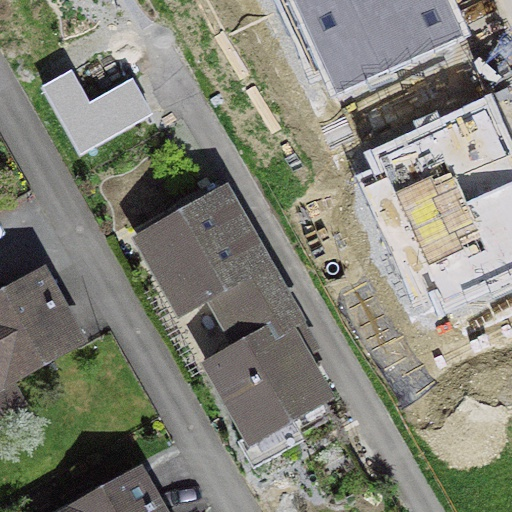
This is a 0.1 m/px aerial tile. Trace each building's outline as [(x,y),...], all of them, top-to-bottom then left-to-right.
[(435,0),(302,0),(342,85),(451,35),(435,0)] [(131,80),(89,105),(70,73),(43,89),(82,153),(150,112),(131,80)] [(511,166),(486,109),(376,159),(444,305),(511,273),(511,166)] [(244,228),(200,253),(180,218),(141,239),(167,285),(188,291),(195,303),(210,295),(231,332),(213,342),(223,360),(241,350),(295,319),(244,228)] [(0,404),(16,396),(6,377),(74,337),(41,280),(2,302),(0,298),(0,404)] [(295,319),(241,350),(223,360),(213,366),(250,435),(239,441),(254,468),(297,444),(283,419),(323,397),(301,357),(312,349),(295,319)] [(511,363),(477,379),(511,454),(511,363)] [(67,503),(71,511),(157,511),(138,478),(99,500),(92,489),(67,503)]
